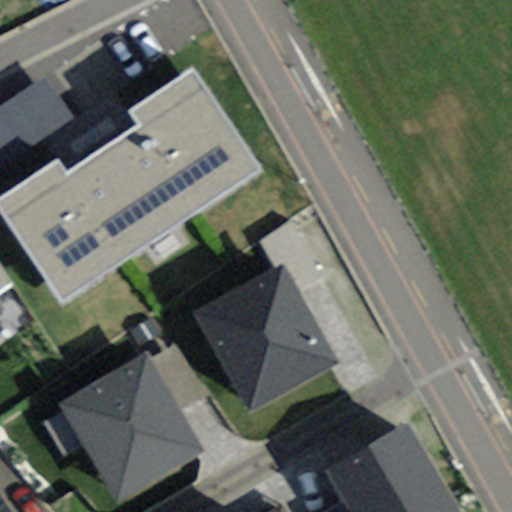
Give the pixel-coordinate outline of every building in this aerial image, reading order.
[(0,199),(0,210),(62,306),(260,175),(189,72),(130,112),(140,126),(67,175),(56,162),(0,199)] [(0,165),(70,116),(41,75),(0,104),(0,165)] [(300,291),(322,279),(293,225),(259,244),(271,267),(284,260),(300,291)] [(300,291),(284,260),(271,267),(192,311),(248,412),(340,361),(300,291)] [(0,292),(13,284),(0,265),(0,292)] [(179,411),(210,393),(180,342),(149,360),(179,411)] [(57,405),(117,506),(205,454),(179,411),(149,360),(145,353),(57,405)] [(460,511),(408,423),(324,474),(341,504),(345,511),(460,511)] [(0,511),(9,511),(0,498),(0,511)] [(289,511),(282,500),(262,511),(253,511),(253,510),(248,511),(289,511)]
